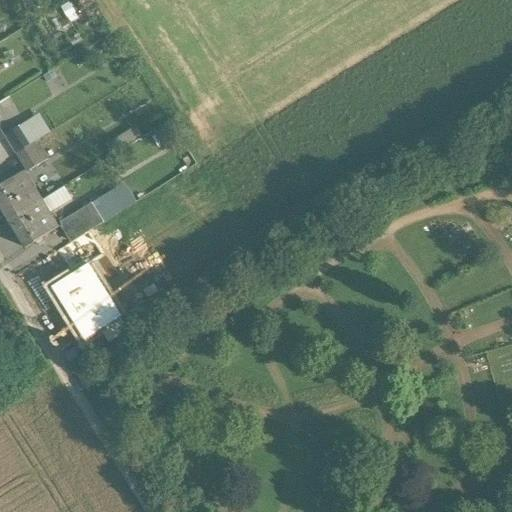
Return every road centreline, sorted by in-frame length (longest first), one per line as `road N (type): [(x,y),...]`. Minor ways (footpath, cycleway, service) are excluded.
road 1 (residential): [(75,397),(0,270)]
road 2 (track): [(146,511),(75,397)]
